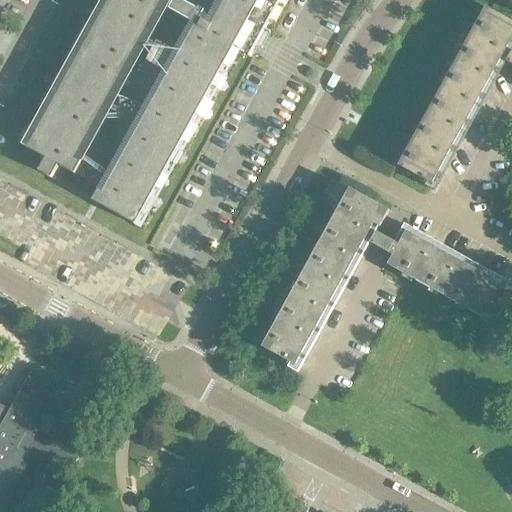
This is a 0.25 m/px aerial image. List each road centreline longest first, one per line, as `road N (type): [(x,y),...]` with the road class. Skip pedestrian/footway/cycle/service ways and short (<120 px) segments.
road 1 (residential): [(421,511),(183,379)]
road 2 (residential): [(183,379),(314,142)]
road 3 (residential): [(511,249),(314,142)]
road 4 (residential): [(183,379),(0,276)]
road 5 (residential): [(314,142),(401,0)]
